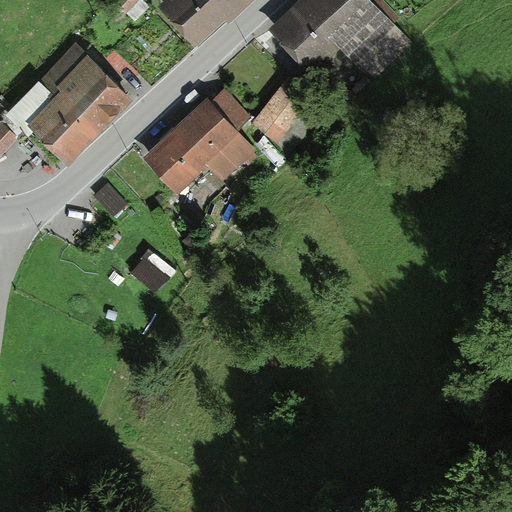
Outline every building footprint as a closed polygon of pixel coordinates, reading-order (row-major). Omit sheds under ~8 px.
[(169,0),(163,6),(190,39),(238,0),(169,0)] [(366,0),(302,0),(270,29),(308,72),(339,45),(369,79),(407,45),(366,0)] [(36,127),(68,158),(134,93),(78,38),(41,76),(39,74),(5,108),(30,133),(36,127)] [(250,126),(285,155),(325,107),(291,78),(250,126)] [(202,104),(144,154),(174,188),(204,162),(219,179),(247,156),(202,104)] [(0,120),(0,153),(19,136),(2,119),(0,120)] [(110,211),(120,202),(106,185),(95,194),(110,211)] [(167,269),(144,253),(130,274),(153,289),(167,269)]
